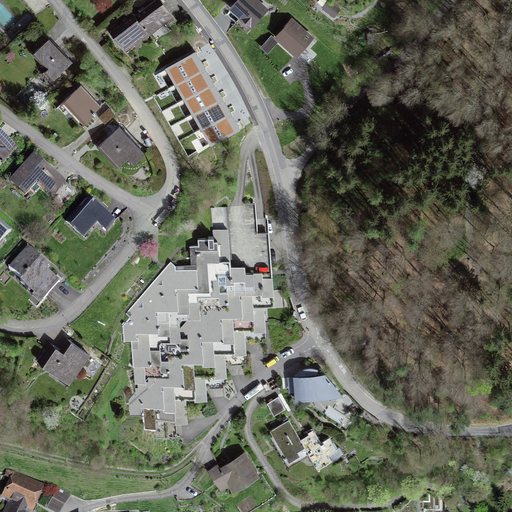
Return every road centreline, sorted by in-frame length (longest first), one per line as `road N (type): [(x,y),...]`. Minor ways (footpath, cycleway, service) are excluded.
road 1 (tertiary): [(320,342),(266,126),(234,61),(190,0)]
road 2 (residential): [(77,511),(171,495),(265,375),(320,342)]
road 3 (residential): [(54,0),(125,84),(167,151),(170,190),(154,215)]
road 4 (tertiary): [(511,426),(484,432),(399,421),(362,399),(320,342)]
road 5 (track): [(209,445),(155,474),(0,446)]
road 6 (residential): [(154,215),(59,322),(0,323)]
